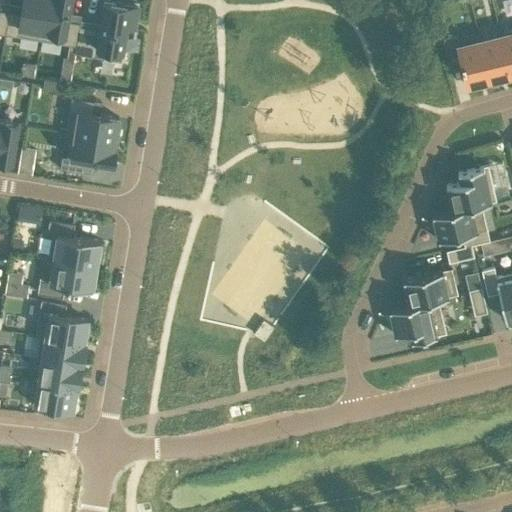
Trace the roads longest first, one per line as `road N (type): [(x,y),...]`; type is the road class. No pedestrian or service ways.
road 1 (residential): [(511,101),(462,115),(439,135),(348,332),(359,410)]
road 2 (residential): [(359,410),(252,436),(102,446)]
road 3 (residential): [(102,446),(142,205)]
road 4 (residential): [(142,205),(175,0)]
road 5 (residential): [(511,374),(359,410)]
road 6 (residential): [(0,182),(142,205)]
